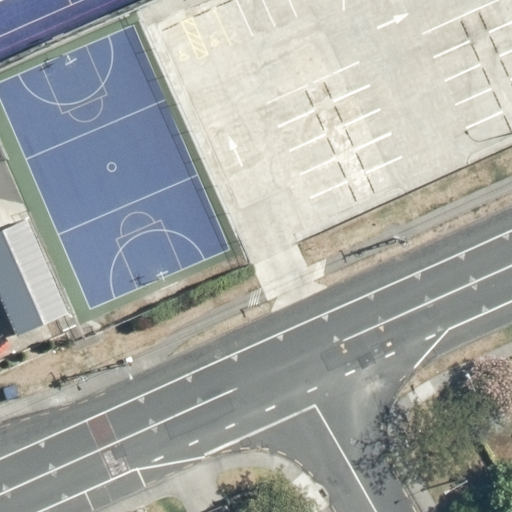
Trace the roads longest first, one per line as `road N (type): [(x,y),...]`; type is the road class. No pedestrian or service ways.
road 1 (tertiary): [(0,496),(296,363)]
road 2 (tertiary): [(296,363),(511,267)]
road 3 (residential): [(296,363),(376,511)]
